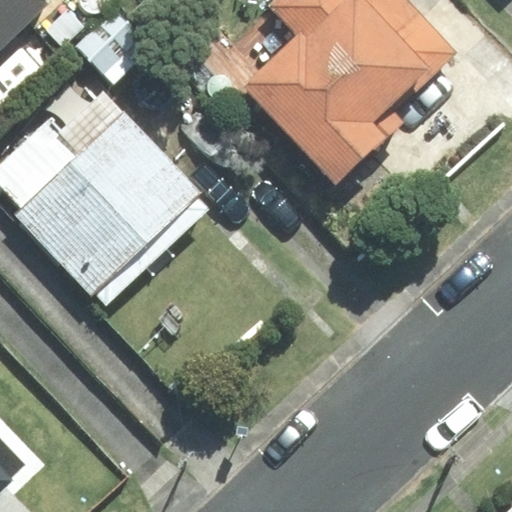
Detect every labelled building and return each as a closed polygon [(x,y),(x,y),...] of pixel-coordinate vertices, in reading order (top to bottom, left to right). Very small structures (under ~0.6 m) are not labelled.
[(32,0),(0,0),(0,71),(54,24),(32,0)] [(156,0),(176,22),(202,0),(156,0)] [(399,0),(319,0),(231,86),(334,191),(463,65),(399,0)] [(78,70),(0,141),(0,204),(105,318),(215,217),(78,70)] [(0,511),(23,511),(74,468),(0,382),(0,511)]
